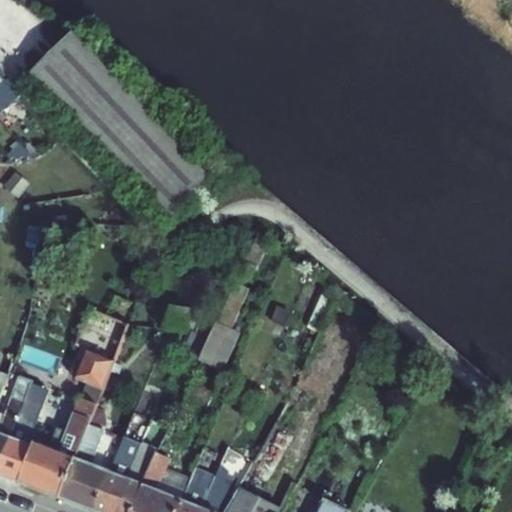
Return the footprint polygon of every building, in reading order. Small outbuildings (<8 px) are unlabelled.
[(72,35),(29,75),(167,222),(211,181),(72,35)] [(0,115),(20,99),(0,75),(0,115)] [(240,226),(235,238),(254,246),(259,235),(240,226)] [(271,241),(259,235),(245,265),(257,270),(271,241)] [(310,330),(320,334),(339,293),(328,288),(310,330)] [(171,306),(168,328),(187,331),(190,309),(171,306)] [(203,311),(194,332),(211,340),(217,327),(222,316),(204,308),(203,311)] [(190,309),(187,331),(194,332),(203,311),(190,309)] [(211,340),(204,355),(225,365),(238,336),(217,327),(211,340)] [(194,332),(184,353),(202,361),(204,355),(211,340),(194,332)] [(52,449),(35,444),(34,449),(20,485),(59,500),(90,425),(116,361),(89,350),(77,379),(89,384),(68,433),(58,429),(52,449)] [(204,355),(202,361),(222,371),(225,365),(204,355)] [(32,383),(20,378),(7,415),(0,412),(0,467),(25,402),(27,397),(32,383)] [(32,383),(27,397),(36,400),(41,386),(32,383)] [(34,449),(24,445),(38,407),(25,402),(0,467),(0,477),(20,485),(34,449)] [(24,445),(34,449),(35,444),(48,411),(38,407),(24,445)] [(511,437),(511,430),(489,418),(481,433),(503,445),(505,441),(509,444),(511,437)] [(90,425),(59,500),(89,511),(94,511),(111,473),(92,465),(106,431),(90,425)] [(111,473),(94,511),(112,511),(132,468),(127,466),(131,457),(136,459),(141,461),(144,453),(139,451),(142,444),(126,438),(111,473)] [(132,468),(112,511),(132,511),(160,454),(161,452),(142,444),(139,451),(144,453),(141,461),(136,459),(131,457),(127,466),(132,468)] [(172,459),(160,454),(132,511),(180,511),(185,503),(154,491),(156,485),(162,482),(172,459)] [(229,472),(220,468),(216,477),(201,511),(226,511),(234,499),(220,494),(225,482),(229,472)] [(185,503),(180,511),(201,511),(216,477),(198,470),(185,503)] [(241,489),(225,482),(220,494),(234,499),(241,489)] [(283,511),(284,511),(298,485),(293,483),(279,510),(283,511)] [(226,511),(283,511),(279,510),(241,489),(234,499),(226,511)] [(349,511),(326,500),(319,511),(349,511)]
